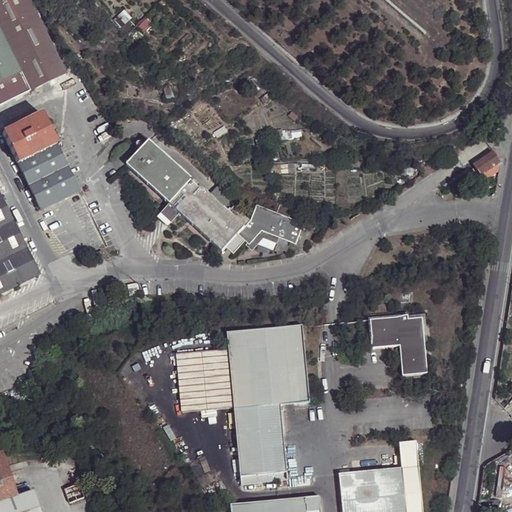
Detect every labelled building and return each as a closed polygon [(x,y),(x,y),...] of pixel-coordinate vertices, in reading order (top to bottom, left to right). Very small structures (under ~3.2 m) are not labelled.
[(68,75),(30,0),(0,0),(0,26),(25,79),(33,92),(68,75)] [(0,26),(0,108),(33,92),(25,79),(0,26)] [(5,134),(20,164),(58,145),(53,134),(49,128),(44,115),(5,134)] [(55,124),(49,128),(53,134),(59,131),(55,124)] [(305,213),(281,203),(277,212),(258,204),(251,221),(234,206),(228,213),(149,141),(127,166),(170,205),(167,208),(176,217),(179,214),(222,252),(238,235),(247,245),(249,246),(265,231),(281,238),(295,244),(304,224),(301,222),(305,213)] [(58,145),(20,164),(43,210),(81,192),(58,145)] [(494,170),(502,163),(496,154),(477,168),(483,177),(484,176),(494,170)] [(488,181),(501,172),(502,163),(494,170),(484,176),(488,181)] [(0,296),(42,276),(0,192),(0,296)] [(176,217),(167,208),(162,214),(171,222),(176,217)] [(279,243),(281,238),(265,231),(249,246),(247,245),(245,246),(251,251),(266,238),(279,243)] [(101,251),(94,254),(96,259),(104,256),(101,251)] [(131,286),(133,297),(143,295),(141,284),(131,286)] [(102,291),(104,301),(120,297),(118,287),(102,291)] [(395,319),(370,321),(371,336),(371,350),(399,348),(403,377),(427,375),(422,319),(408,320),(408,316),(395,319)] [(303,327),(227,334),(229,350),(179,355),(182,413),(234,409),(241,485),(288,480),(281,406),(310,403),(303,327)] [(403,469),(339,475),(342,511),(422,511),(415,443),(400,444),(403,469)] [(0,504),(19,498),(4,454),(0,455),(0,504)] [(83,487),(68,492),(72,507),(87,501),(83,487)] [(0,511),(41,511),(35,492),(19,498),(0,504),(0,511)] [(320,511),(319,497),(231,505),(231,511),(320,511)]
